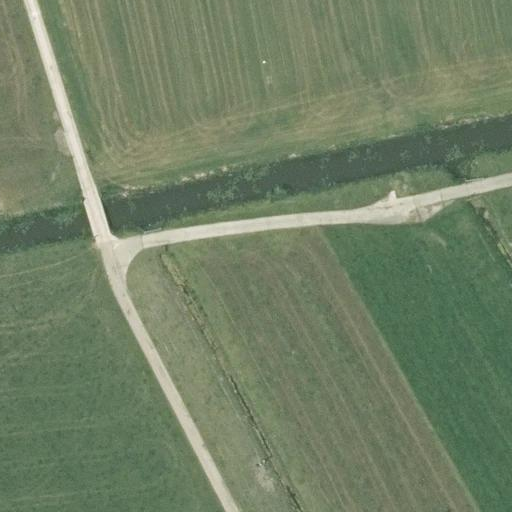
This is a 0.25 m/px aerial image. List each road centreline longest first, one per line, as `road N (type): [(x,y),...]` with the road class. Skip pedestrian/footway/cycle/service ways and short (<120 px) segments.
road 1 (track): [(228,511),(121,304),(110,248),(372,215),(511,180)]
road 2 (track): [(316,0),(376,89),(403,206)]
